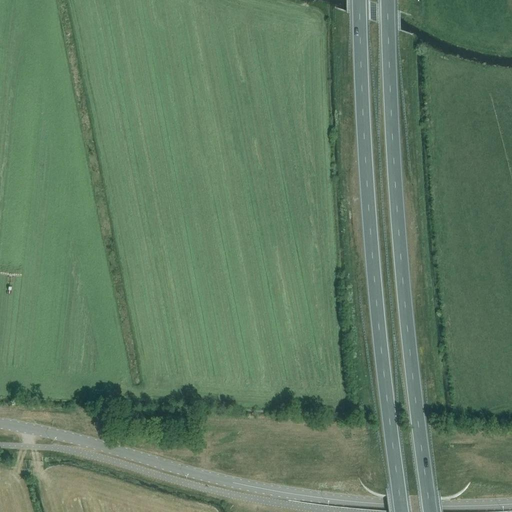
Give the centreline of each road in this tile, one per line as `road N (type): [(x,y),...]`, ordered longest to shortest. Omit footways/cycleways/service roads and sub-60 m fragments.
road 1 (tertiary): [(511,504),(387,504),(265,489),(0,423)]
road 2 (trunk): [(430,511),(400,259),(387,0)]
road 3 (trunk): [(359,0),(372,267),(400,511)]
